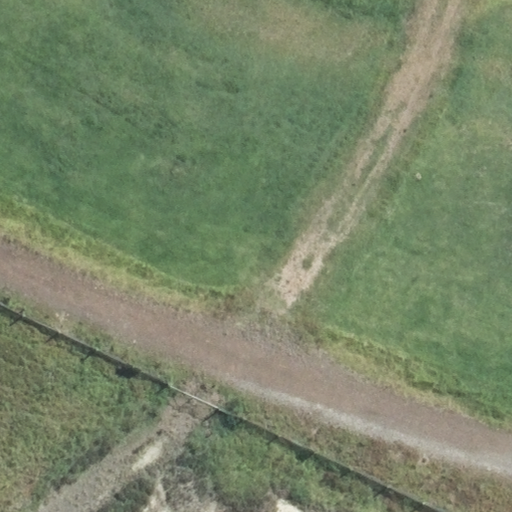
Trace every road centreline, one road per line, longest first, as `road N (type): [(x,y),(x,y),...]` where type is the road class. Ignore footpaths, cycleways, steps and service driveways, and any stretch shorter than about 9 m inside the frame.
road 1 (track): [(511,457),(241,361),(0,254)]
road 2 (track): [(241,361),(412,95),(448,0)]
